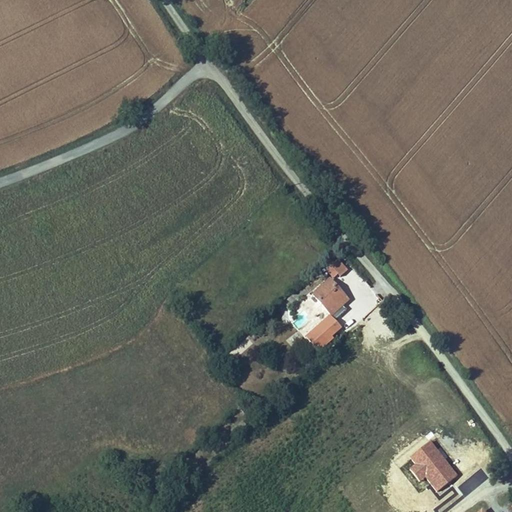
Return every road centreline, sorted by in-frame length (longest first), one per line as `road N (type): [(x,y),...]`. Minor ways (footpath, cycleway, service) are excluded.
road 1 (unclassified): [(204,54),(511,442)]
road 2 (unclassified): [(0,179),(73,155),(155,105),(204,54)]
